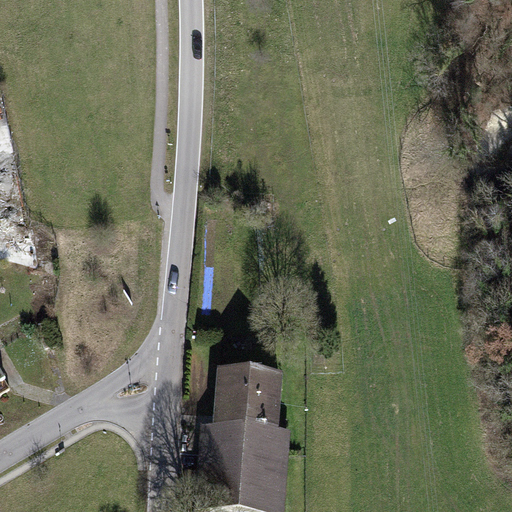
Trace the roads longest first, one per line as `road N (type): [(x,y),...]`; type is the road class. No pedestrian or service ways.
road 1 (tertiary): [(170,388),(165,373),(189,158),(191,0)]
road 2 (residential): [(0,459),(93,404),(170,388)]
road 3 (tertiary): [(160,511),(170,388)]
